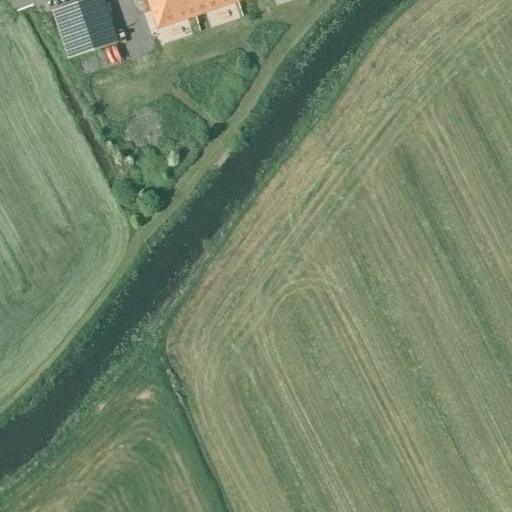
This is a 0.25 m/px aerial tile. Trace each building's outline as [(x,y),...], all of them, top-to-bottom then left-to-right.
[(51,9),(67,58),(87,51),(115,41),(101,0),(80,0),(71,3),(51,9)] [(146,0),(156,29),(235,3),(235,1),(238,0),(146,0)] [(239,40),(233,15),(160,32),(166,57),(239,40)] [(139,43),(120,50),(128,77),(148,70),(139,43)] [(119,55),(77,69),(85,92),(127,77),(119,55)] [(86,100),(89,112),(113,104),(109,93),(86,100)]
